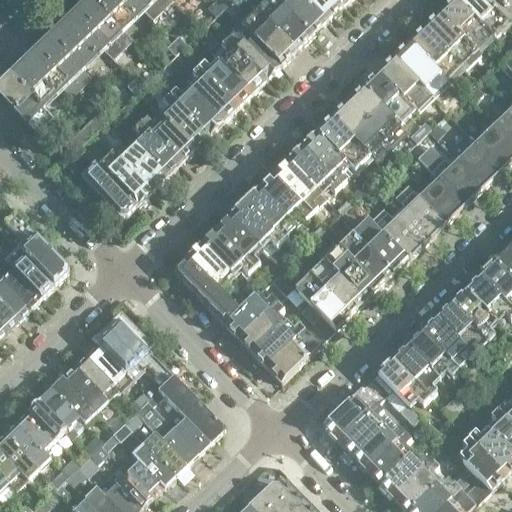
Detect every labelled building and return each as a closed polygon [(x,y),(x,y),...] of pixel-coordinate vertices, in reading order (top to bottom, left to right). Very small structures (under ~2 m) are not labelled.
[(122,33),(155,0),(94,0),(95,3),(93,3),(122,33)] [(327,28),(300,0),(278,0),(275,4),(312,43),(321,34),(327,28)] [(343,12),(331,0),(300,0),(327,28),(334,21),(343,12)] [(355,0),(331,0),(343,12),(355,0)] [(511,30),(481,0),(459,0),(456,3),(493,42),(496,45),(511,30)] [(366,1),(361,6),(367,11),(372,6),(366,1)] [(81,72),(122,33),(93,3),(93,5),(89,5),(83,11),(84,14),(78,19),(76,17),(75,18),(72,22),(69,25),(68,26),(69,28),(64,33),(61,33),(55,38),(55,42),(52,42),(81,72)] [(493,42),(456,3),(440,18),(478,57),(493,42)] [(227,10),(222,4),(216,9),(221,15),(227,10)] [(312,43),(275,4),(259,19),(297,57),(303,51),(312,43)] [(221,15),(216,9),(210,15),(216,21),(221,15)] [(478,57),(440,18),(425,33),(462,72),(478,57)] [(297,57),(259,19),(244,34),(251,41),(281,73),(297,57)] [(462,72),(425,33),(410,48),(447,87),(462,72)] [(281,73),(251,41),(242,49),(233,39),(227,45),(267,87),(281,73)] [(41,111),(41,110),(81,72),(52,42),(53,44),(52,44),(49,44),(43,50),(43,53),(38,58),(36,56),(35,57),(32,61),(28,64),(27,65),(29,67),(24,72),(20,71),(14,77),(15,81),(13,82),(41,111)] [(187,48),(181,43),(176,48),(181,54),(187,48)] [(267,87),(227,45),(221,51),(230,61),(222,69),(252,100),(267,87)] [(181,54),(176,48),(170,54),(175,60),(181,54)] [(447,87),(410,48),(394,63),(432,102),(447,87)] [(511,60),(503,69),(511,77),(511,60)] [(432,102),(394,63),(379,78),(416,117),(432,102)] [(252,100),(222,69),(214,77),(204,67),(198,73),(238,114),(252,100)] [(238,114),(198,73),(192,79),(201,89),(193,97),(224,128),(238,114)] [(416,117),(379,78),(363,93),(401,132),(416,117)] [(41,111),(13,82),(12,83),(10,81),(2,89),(3,91),(0,94),(0,96),(15,113),(19,116),(37,135),(39,137),(53,123),(41,110),(41,111)] [(147,87),(141,82),(135,87),(141,93),(147,87)] [(141,93),(135,87),(130,93),(135,98),(141,93)] [(401,132),(363,93),(348,108),(385,147),(401,132)] [(224,128),(193,97),(185,105),(175,95),(169,101),(209,142),(213,139),(224,128)] [(209,142),(169,101),(163,107),(173,117),(164,125),(195,156),(209,142)] [(385,147),(348,108),(333,123),(370,162),(385,147)] [(511,114),(496,130),(511,146),(511,114)] [(443,135),(454,125),(447,117),(436,128),(443,135)] [(106,126),(101,120),(95,126),(100,132),(106,126)] [(195,156),(164,125),(156,133),(147,123),(141,129),(181,170),(182,169),(195,156)] [(370,162),(333,123),(317,138),(346,168),(355,176),(370,162)] [(81,151),(94,138),(100,132),(95,126),(75,145),(81,151)] [(181,170),(141,129),(135,135),(144,145),(136,153),(166,184),(181,170)] [(511,166),(511,146),(496,130),(477,148),(503,175),(511,166)] [(346,168),(317,138),(303,152),(341,191),(347,185),(338,176),(346,168)] [(401,162),(416,147),(409,140),(394,155),(401,162)] [(432,148),(419,160),(440,181),(453,169),(432,148)] [(503,175),(477,148),(458,166),(484,193),(503,175)] [(166,184),(136,153),(127,161),(118,151),(112,157),(152,198),(153,197),(166,184)] [(341,191),(303,152),(288,165),(318,196),(326,188),(335,197),(341,191)] [(152,198),(112,157),(106,163),(115,172),(107,180),(138,212),(152,198)] [(318,196),(288,165),(274,179),(312,218),(318,213),(309,204),(318,196)] [(484,193),(458,166),(439,184),(465,211),(484,193)] [(138,212),(107,180),(99,172),(84,185),(120,222),(127,223),(127,222),(138,212)] [(312,218),(274,179),(260,193),(289,224),(297,215),(306,224),(312,218)] [(465,211),(439,184),(420,203),(446,229),(465,211)] [(289,224),(260,193),(245,207),(283,246),(289,240),(281,232),(289,224)] [(341,220),(353,208),(346,201),(334,213),(335,214),(341,220)] [(446,229),(420,203),(402,221),(427,248),(446,229)] [(283,246),(245,207),(231,221),(260,251),(268,243),(277,252),(283,246)] [(346,230),(361,216),(353,208),(341,220),(338,223),(346,230)] [(327,234),(338,223),(341,220),(335,214),(321,228),(327,234)] [(0,234),(4,239),(22,258),(28,252),(40,241),(30,232),(28,229),(26,227),(15,216),(4,227),(0,230),(0,234)] [(260,251),(231,221),(216,235),(254,274),(260,268),(252,259),(260,251)] [(427,248),(402,221),(383,239),(400,257),(409,266),(427,248)] [(334,242),(346,230),(338,223),(327,234),(334,242)] [(400,257),(383,239),(371,227),(356,241),(394,280),(409,266),(400,257)] [(254,274),(216,235),(202,249),(231,279),(240,271),(248,280),(254,274)] [(69,271),(40,241),(28,252),(22,258),(27,263),(55,292),(58,289),(68,279),(69,279),(69,271)] [(394,280),(356,241),(342,256),(379,294),(394,280)] [(231,279),(202,249),(188,263),(226,302),(232,296),(223,287),(231,279)] [(511,249),(496,265),(511,281),(511,249)] [(379,294),(342,256),(328,269),(365,308),(379,294)] [(55,292),(27,263),(18,272),(15,269),(12,272),(43,303),(44,302),(55,292)] [(241,318),(226,302),(188,263),(176,274),(176,281),(217,323),(226,332),(241,318)] [(511,281),(496,265),(480,280),(511,313),(511,281)] [(43,303),(12,272),(8,267),(0,274),(0,281),(1,283),(32,314),(42,304),(43,303)] [(365,308),(328,269),(313,283),(351,322),(365,308)] [(511,324),(511,313),(480,280),(466,295),(495,325),(503,317),(511,326),(511,324)] [(32,314),(1,283),(0,281),(0,305),(20,325),(32,314)] [(351,322),(313,283),(298,297),(308,308),(322,321),(336,336),(351,322)] [(308,308),(298,297),(294,293),(290,298),(304,312),(308,308)] [(495,325),(466,295),(451,309),(488,347),(495,341),(487,332),(495,325)] [(240,346),(278,308),(271,302),(263,310),(256,303),(241,318),(226,332),(240,346)] [(20,325),(0,305),(0,327),(8,337),(20,325)] [(254,360),(284,331),(276,323),(284,315),(278,308),(240,346),(254,360)] [(488,347),(451,309),(436,323),(466,353),(473,345),(482,354),(488,347)] [(284,387),(320,352),(323,349),(336,336),(322,321),(306,337),(267,375),(282,389),(284,387)] [(466,353),(436,323),(422,337),(459,375),(466,369),(458,360),(466,353)] [(0,344),(8,337),(0,327),(0,344)] [(158,364),(131,337),(122,327),(110,338),(140,370),(143,367),(159,384),(168,375),(158,364)] [(267,375),(306,337),(300,331),(291,338),(284,331),(254,360),(267,375)] [(459,375),(422,337),(407,351),(437,381),(444,374),(452,382),(459,375)] [(140,370),(110,338),(98,349),(125,378),(134,370),(137,373),(140,370)] [(125,378),(98,349),(86,360),(117,392),(120,389),(117,386),(125,378)] [(437,381),(407,351),(393,365),(430,403),(437,397),(429,388),(437,381)] [(117,392),(86,360),(75,372),(102,401),(111,392),(114,395),(117,392)] [(430,403),(393,365),(378,379),(407,409),(416,401),(424,410),(430,403)] [(102,401),(75,372),(63,383),(94,415),(97,412),(94,409),(102,401)] [(162,393),(174,381),(168,375),(159,384),(156,386),(162,393)] [(174,381),(162,393),(159,395),(179,416),(185,423),(200,408),(174,381)] [(94,415),(63,383),(52,394),(79,423),(88,415),(90,418),(94,415)] [(79,423),(52,394),(40,405),(70,437),(74,434),(71,431),(79,423)] [(362,395),(358,398),(373,413),(377,410),(362,395)] [(374,414),(373,413),(358,398),(323,432),(338,448),(374,414)] [(457,401),(442,415),(450,423),(464,409),(457,401)] [(70,437),(40,405),(28,416),(56,445),(65,437),(67,440),(70,437)] [(215,423),(200,408),(185,423),(211,449),(222,438),(223,438),(223,431),(215,423)] [(421,423),(407,409),(395,421),(403,429),(408,424),(414,430),(421,423)] [(511,416),(505,409),(498,415),(511,429),(511,416)] [(352,462),(382,433),(375,425),(384,417),(377,410),(373,413),(374,414),(338,448),(352,462)] [(511,429),(498,415),(492,422),(500,430),(492,438),(511,458),(511,429)] [(56,445),(28,416),(17,427),(47,459),(50,456),(47,453),(56,445)] [(211,449),(185,423),(179,416),(167,427),(174,434),(199,460),(211,449)] [(47,459),(17,427),(5,438),(33,467),(41,459),(44,462),(47,459)] [(120,447),(131,436),(125,429),(113,440),(120,447)] [(366,477),(405,439),(398,432),(390,441),(382,433),(352,462),(366,477)] [(199,460),(174,434),(168,440),(161,433),(155,438),(188,471),(199,460)] [(511,476),(511,458),(492,438),(484,446),(476,437),(469,443),(507,482),(511,476)] [(33,467),(5,438),(0,443),(0,456),(24,481),(27,478),(24,475),(33,467)] [(188,471),(155,438),(150,444),(157,451),(151,457),(176,482),(188,471)] [(380,491),(410,462),(403,454),(411,446),(405,439),(366,477),(380,491)] [(507,482),(469,443),(463,450),(471,458),(463,466),(463,467),(477,481),(492,496),(507,482)] [(176,482),(151,457),(145,462),(138,455),(132,460),(165,493),(176,482)] [(24,481),(0,456),(0,479),(10,489),(18,481),(21,484),(24,481)] [(165,493),(132,460),(127,466),(134,473),(128,479),(153,504),(165,493)] [(394,505),(433,467),(426,461),(418,469),(410,462),(380,491),(394,505)] [(400,511),(415,511),(438,490),(431,483),(439,474),(433,467),(394,505),(400,511)] [(477,481),(463,467),(456,473),(454,475),(468,489),(477,481)] [(145,511),(153,504),(128,479),(122,484),(115,477),(109,483),(138,511),(145,511)] [(10,489),(0,479),(0,503),(1,504),(4,501),(1,498),(10,489)] [(492,496),(477,481),(468,489),(461,496),(476,511),(487,500),(492,496)] [(444,511),(461,496),(447,482),(438,490),(415,511),(444,511)] [(138,511),(109,483),(104,488),(111,495),(105,501),(115,511),(138,511)] [(301,511),(279,489),(273,488),(262,499),(274,511),(301,511)] [(475,511),(476,511),(461,496),(444,511),(475,511)] [(115,511),(105,501),(99,506),(92,499),(86,505),(93,511),(115,511)] [(274,511),(262,499),(250,510),(252,511),(274,511)]
